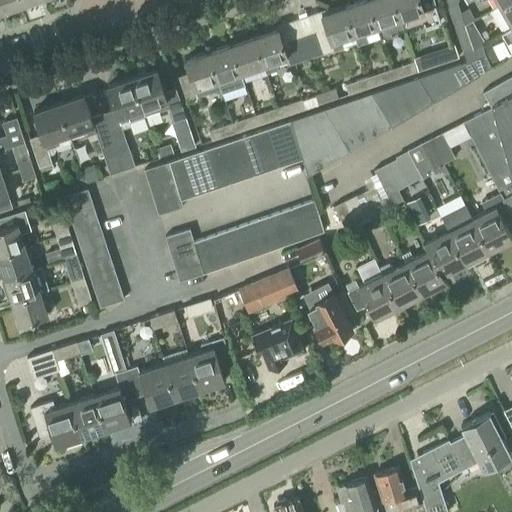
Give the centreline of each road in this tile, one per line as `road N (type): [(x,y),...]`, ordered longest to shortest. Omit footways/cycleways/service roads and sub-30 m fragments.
road 1 (primary): [(127,511),(511,313)]
road 2 (residential): [(205,511),(511,353)]
road 3 (residential): [(91,462),(243,411)]
